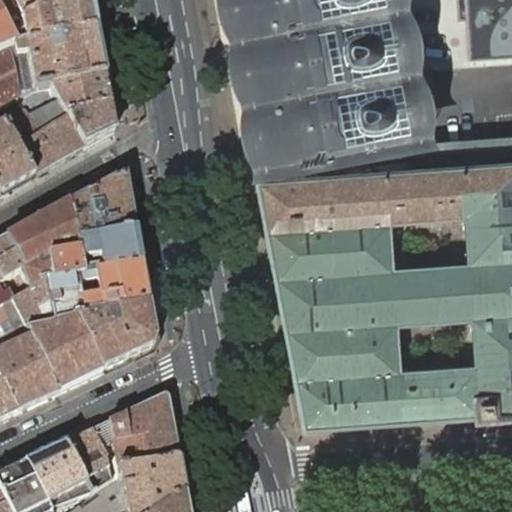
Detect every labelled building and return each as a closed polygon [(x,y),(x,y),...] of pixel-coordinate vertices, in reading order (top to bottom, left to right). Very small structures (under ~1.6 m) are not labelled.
[(97,31),(90,0),(0,0),(0,199),(0,54),(17,47),(97,31)] [(220,0),(253,171),(255,181),(441,146),(441,143),(413,0),(220,0)] [(511,58),(511,0),(465,0),(470,62),(511,58)] [(106,80),(97,31),(17,47),(0,54),(0,115),(17,105),(37,93),(106,80)] [(112,108),(106,80),(37,93),(17,105),(43,136),(68,121),(112,108)] [(0,121),(9,137),(34,180),(86,152),(68,121),(43,136),(17,105),(0,115),(0,121)] [(116,131),(112,108),(68,121),(86,152),(115,135),(116,131)] [(0,199),(34,180),(9,137),(0,121),(0,199)] [(511,164),(255,184),(303,432),(475,419),(476,423),(511,419),(511,164)] [(122,177),(70,206),(77,244),(135,233),(125,178),(122,177)] [(70,206),(6,241),(24,273),(20,276),(30,294),(46,286),(51,285),(46,261),(79,254),(77,244),(70,206)] [(135,233),(77,244),(79,254),(46,261),(51,285),(73,281),(77,280),(84,279),(96,276),(103,275),(142,268),(135,233)] [(6,241),(0,244),(0,281),(2,286),(12,304),(25,297),(30,294),(20,276),(24,273),(6,241)] [(54,326),(55,326),(78,321),(77,320),(84,319),(149,307),(142,268),(103,275),(96,276),(84,279),(77,280),(73,281),(51,285),(46,286),(48,300),(54,326)] [(0,281),(0,311),(12,304),(2,286),(0,281)] [(0,378),(19,415),(151,352),(156,343),(149,307),(84,319),(77,320),(78,321),(55,326),(54,326),(48,300),(46,286),(30,294),(25,297),(12,304),(0,311),(0,378)] [(0,423),(19,415),(0,378),(0,423)] [(109,425),(91,433),(106,463),(107,467),(117,465),(119,473),(179,461),(167,401),(164,399),(109,425)] [(91,433),(65,446),(85,486),(90,495),(110,486),(108,477),(119,473),(117,465),(107,467),(106,463),(91,433)] [(65,446),(26,465),(48,507),(50,511),(53,511),(91,497),(90,495),(85,486),(65,446)] [(110,486),(90,495),(91,497),(91,498),(72,511),(160,511),(185,495),(179,461),(119,473),(108,477),(110,486)] [(48,507),(26,465),(0,476),(0,497),(7,511),(47,511),(50,511),(48,507)] [(188,511),(185,495),(160,511),(188,511)]
